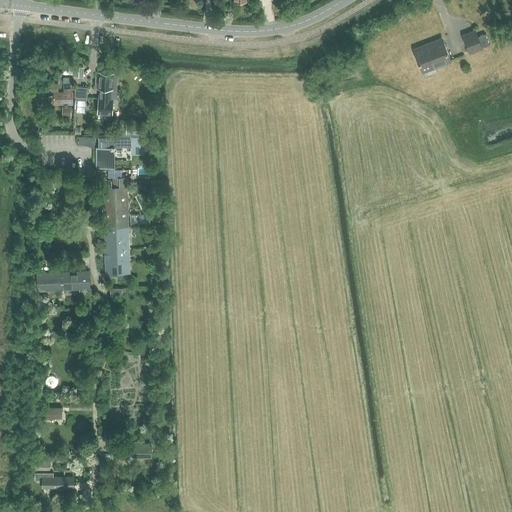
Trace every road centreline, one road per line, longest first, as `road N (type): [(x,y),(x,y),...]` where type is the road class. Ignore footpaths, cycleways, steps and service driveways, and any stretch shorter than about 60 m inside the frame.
road 1 (unclassified): [(19,5),(260,31),(344,0)]
road 2 (track): [(98,448),(97,381),(114,312),(94,278),(72,195),(83,149)]
